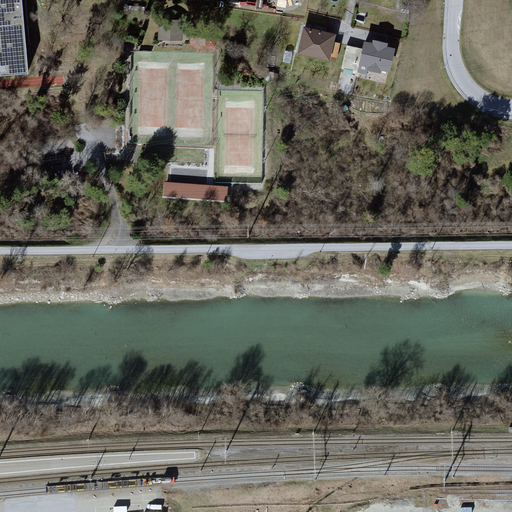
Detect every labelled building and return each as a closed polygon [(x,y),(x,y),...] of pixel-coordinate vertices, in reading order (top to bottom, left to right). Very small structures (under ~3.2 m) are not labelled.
[(0,0),(0,70),(0,74),(31,71),(24,0),(0,0)] [(185,25),(160,25),(159,39),(184,39),(185,25)] [(334,35),(304,28),(299,53),(329,59),(334,35)] [(373,45),(365,43),(360,64),(368,66),(367,70),(379,73),(380,69),(389,71),(394,50),(386,48),(386,44),(374,41),(373,45)] [(347,43),(344,65),(357,67),(360,44),(347,43)] [(230,186),(166,181),(165,197),(229,202),(230,186)]
